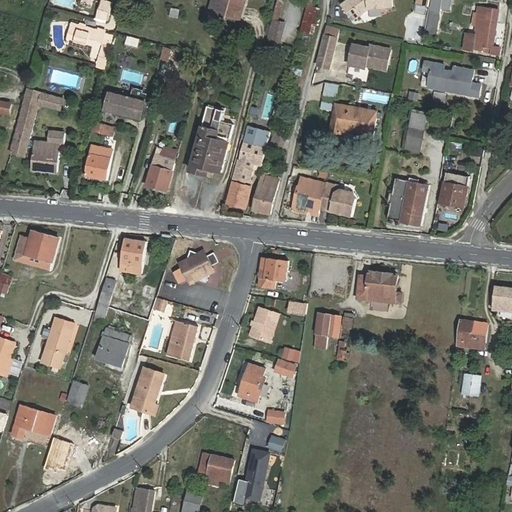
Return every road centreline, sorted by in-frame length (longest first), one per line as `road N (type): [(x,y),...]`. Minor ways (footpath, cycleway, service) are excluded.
road 1 (residential): [(31,511),(125,464),(206,390),(252,230)]
road 2 (tertiary): [(252,230),(0,205)]
road 3 (unknown): [(274,232),(324,0)]
road 4 (tertiary): [(467,250),(252,230)]
road 5 (unknown): [(219,226),(270,20)]
